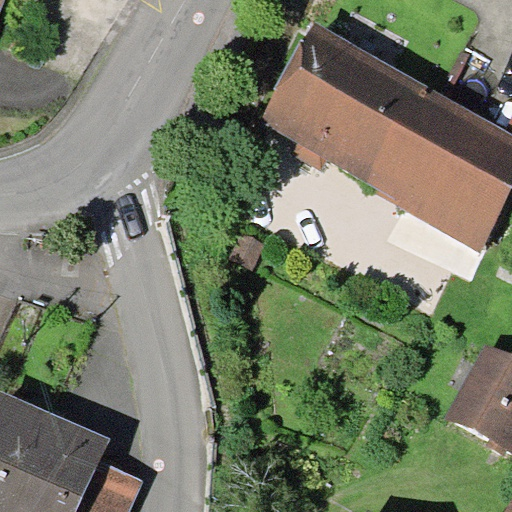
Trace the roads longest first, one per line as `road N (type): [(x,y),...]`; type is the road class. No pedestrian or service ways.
road 1 (tertiary): [(100,140),(154,304),(172,426),(172,511)]
road 2 (tertiary): [(184,0),(100,140)]
